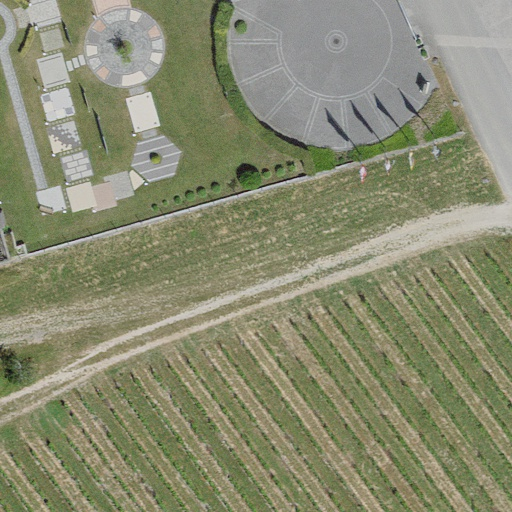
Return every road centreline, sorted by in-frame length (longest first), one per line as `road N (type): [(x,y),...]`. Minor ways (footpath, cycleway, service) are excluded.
road 1 (unknown): [(511,234),(187,351),(0,429)]
road 2 (unclassified): [(511,172),(432,0)]
